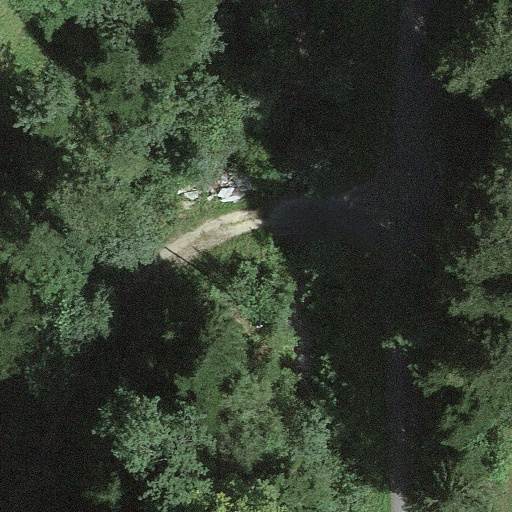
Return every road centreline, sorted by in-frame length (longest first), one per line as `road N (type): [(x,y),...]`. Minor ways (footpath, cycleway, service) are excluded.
road 1 (track): [(23,511),(127,307),(170,257),(269,216),(406,204)]
road 2 (track): [(422,0),(406,204),(409,511)]
